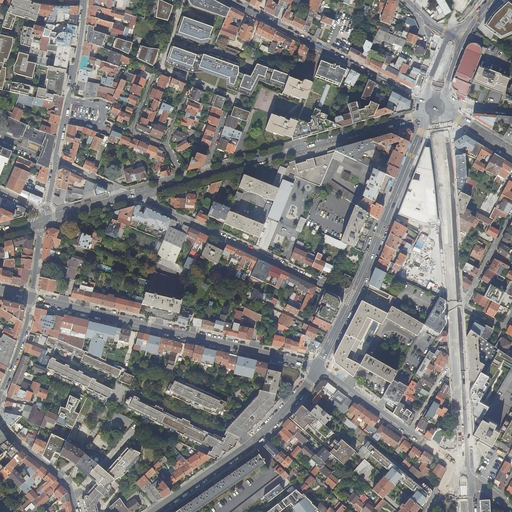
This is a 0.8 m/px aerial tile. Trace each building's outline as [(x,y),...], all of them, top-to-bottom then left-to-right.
[(38,5),(22,0),(12,0),(10,6),(9,9),(4,23),(3,28),(11,30),(16,16),(36,22),(39,14),(41,5),(38,5)] [(106,3),(106,9),(111,11),(112,3),(112,1),(111,0),(89,0),(89,5),(97,7),(97,3),(106,3)] [(111,0),(112,1),(112,3),(117,3),(117,8),(123,9),(124,0),(111,0)] [(173,6),(160,0),(158,0),(156,17),(167,20),(173,6)] [(193,6),(227,18),(232,8),(216,0),(187,0),(188,0),(193,6)] [(271,4),(272,0),(267,0),(264,11),(273,16),(277,5),(279,0),(277,0),(275,0),(274,5),(271,4)] [(290,5),(279,0),(277,5),(282,7),(287,10),(290,5)] [(279,0),(290,5),(293,6),(298,7),(299,8),(308,11),(310,12),(315,13),(316,14),(317,14),(322,0),(279,0)] [(501,38),(511,32),(511,30),(511,0),(510,0),(495,14),(487,26),(501,38)] [(387,2),(384,8),(395,12),(397,6),(387,2)] [(43,26),(45,27),(46,24),(54,6),(51,6),(41,5),(39,14),(47,16),(47,17),(45,18),(43,22),(45,22),(43,26)] [(127,20),(131,21),(133,16),(131,15),(129,15),(125,14),(111,11),(106,9),(97,7),(89,5),(88,16),(107,21),(108,19),(106,19),(107,17),(100,15),(100,12),(96,11),(97,10),(99,10),(102,10),(101,13),(113,17),(123,19),(125,19),(127,19),(128,19),(127,20)] [(282,7),(277,5),(273,16),(277,17),(282,7)] [(291,10),(293,6),(290,5),(287,10),(281,20),(291,25),(295,17),(294,17),(292,16),(293,13),(289,11),(290,10),(291,10)] [(65,17),(68,18),(69,18),(69,20),(68,20),(67,23),(68,23),(68,25),(76,26),(78,7),(54,6),(46,24),(54,26),(56,18),(57,18),(58,16),(56,16),(57,12),(64,12),(63,14),(65,14),(65,17)] [(228,28),(230,25),(232,22),(230,21),(232,17),(234,18),(235,16),(241,20),(244,14),(232,8),(227,18),(222,26),(218,34),(222,35),(233,39),(236,32),(226,28),(227,27),(228,28)] [(295,17),(305,22),(307,18),(305,17),(306,14),(308,15),(309,13),(308,13),(308,11),(299,8),(296,14),(294,17),(295,17)] [(384,8),(382,15),(392,19),(395,12),(384,8)] [(306,33),(315,13),(310,12),(309,13),(308,15),(307,18),(305,22),(302,31),(306,33)] [(390,26),(392,19),(382,15),(380,22),(390,26)] [(112,28),(111,32),(118,34),(122,35),(125,27),(107,21),(88,16),(87,16),(86,25),(97,28),(96,31),(99,32),(100,28),(95,27),(97,24),(112,28)] [(135,24),(137,17),(135,16),(133,16),(131,21),(128,27),(132,28),(133,24),(135,24)] [(320,22),(333,27),(335,21),(323,16),(322,18),(320,22)] [(211,36),(213,28),(182,17),(177,32),(183,34),(189,36),(202,40),(209,39),(211,40),(212,36),(211,36)] [(305,22),(295,17),(291,25),(302,31),(305,22)] [(412,27),(419,29),(415,20),(408,17),(405,24),(412,27)] [(255,33),(271,42),(273,37),(276,31),(260,22),(257,28),(255,33)] [(247,45),(253,29),(246,26),(247,25),(246,24),(244,23),(243,24),(243,25),(242,24),(237,37),(240,38),(239,42),(247,45)] [(56,39),(56,34),(59,35),(59,31),(60,25),(57,24),(55,26),(54,26),(46,24),(45,27),(45,28),(42,37),(48,38),(56,39)] [(62,32),(59,31),(59,35),(56,34),(56,39),(63,41),(63,32),(72,34),(75,35),(76,26),(68,25),(68,29),(64,28),(63,31),(62,30),(62,32)] [(107,35),(99,32),(96,31),(97,28),(86,25),(85,37),(84,42),(98,47),(103,48),(107,35)] [(45,28),(35,26),(34,29),(32,35),(34,35),(42,37),(45,28)] [(34,29),(24,27),(17,61),(14,67),(14,73),(18,75),(32,78),(36,63),(28,62),(29,55),(32,45),(32,42),(34,35),(32,35),(34,29)] [(412,27),(409,34),(417,37),(419,30),(419,29),(412,27)] [(375,37),(382,40),(403,48),(406,41),(379,30),(375,37)] [(284,43),(287,37),(276,31),(273,37),(271,42),(269,46),(269,48),(267,52),(270,53),(273,54),(274,52),(279,40),(284,43)] [(409,34),(403,31),(401,36),(407,39),(407,41),(415,45),(417,45),(417,43),(415,42),(417,37),(409,34)] [(71,47),(72,34),(63,32),(63,41),(56,39),(48,38),(47,44),(71,47)] [(5,59),(8,60),(12,45),(14,38),(0,35),(0,89),(2,90),(5,77),(6,68),(3,67),(5,59)] [(39,44),(32,42),(32,45),(29,55),(28,62),(36,63),(48,66),(55,67),(67,70),(68,64),(68,63),(54,61),(54,59),(50,58),(50,57),(46,56),(46,49),(47,44),(48,38),(42,37),(41,45),(39,45),(39,44)] [(285,49),(288,50),(292,40),(287,37),(284,43),(282,49),(284,49),(285,49)] [(382,40),(375,37),(374,40),(373,44),(378,46),(380,47),(382,40)] [(134,44),(117,38),(114,48),(119,49),(129,54),(134,44)] [(294,55),(296,56),(299,49),(297,48),(297,47),(294,46),(295,41),(292,40),(288,50),(290,51),(288,55),(293,57),(294,55)] [(355,49),(351,47),(348,55),(364,63),(370,50),(372,44),(370,43),(366,41),(364,46),(363,51),(362,54),(359,53),(355,50),(355,49)] [(466,47),(452,83),(452,85),(452,86),(453,88),(454,89),(455,90),(456,91),(456,93),(466,97),(470,87),(469,87),(471,83),(472,81),(473,79),(471,78),(472,74),(473,75),(474,73),(473,73),(480,56),(483,57),(486,49),(468,41),(466,47)] [(98,47),(84,42),(83,51),(82,55),(94,58),(97,51),(98,47)] [(55,59),(54,59),(54,61),(68,63),(71,47),(47,44),(46,49),(56,51),(55,59)] [(296,56),(304,60),(309,48),(300,44),(299,49),(296,56)] [(370,50),(375,52),(378,46),(373,44),(372,44),(370,50)] [(424,50),(425,49),(417,45),(415,45),(414,49),(416,50),(415,53),(423,56),(424,55),(425,52),(424,52),(425,50),(424,50)] [(191,70),(190,73),(205,72),(228,76),(227,87),(250,96),(258,81),(281,88),(282,86),(285,87),(288,77),(289,75),(257,64),(251,77),(239,73),(238,65),(210,54),(196,55),(172,46),(165,64),(184,71),(185,68),(191,70)] [(148,48),(143,47),(138,59),(153,66),(159,50),(148,48)] [(382,64),(383,64),(386,57),(375,52),(370,50),(364,63),(380,71),(382,65),(379,63),(379,64),(371,60),(371,59),(372,56),(374,57),(374,58),(383,61),(382,64)] [(112,51),(107,63),(117,66),(119,60),(121,54),(120,54),(112,51)] [(119,60),(130,65),(132,59),(121,54),(119,60)] [(100,70),(108,72),(109,73),(108,77),(107,79),(104,79),(102,78),(101,84),(111,86),(116,89),(119,84),(113,81),(114,78),(116,79),(117,76),(115,75),(116,73),(117,70),(119,70),(120,67),(117,66),(107,63),(96,59),(94,58),(82,55),(77,80),(87,82),(88,76),(89,77),(90,72),(91,73),(92,69),(87,68),(88,63),(96,65),(96,66),(99,67),(99,66),(100,66),(100,70)] [(298,122),(292,137),(299,137),(299,139),(305,137),(316,134),(313,125),(313,126),(312,120),(319,102),(318,101),(321,94),(323,88),(324,88),(326,84),(325,84),(327,80),(328,78),(328,77),(321,74),(325,63),(324,61),(326,57),(323,56),(312,84),(310,90),(306,99),(298,122)] [(330,59),(326,57),(324,61),(325,63),(321,74),(328,77),(328,78),(327,80),(325,84),(326,84),(324,88),(323,88),(321,94),(318,101),(319,102),(312,120),(313,126),(313,125),(316,134),(331,130),(341,127),(340,127),(330,130),(325,132),(324,129),(322,130),(320,124),(319,124),(318,121),(318,120),(324,104),(325,104),(331,91),(329,90),(331,86),(333,82),(332,82),(333,79),(337,80),(341,70),(344,68),(344,67),(340,64),(339,66),(336,67),(334,73),(330,72),(329,72),(328,72),(331,64),(332,63),(329,62),(330,59)] [(392,65),(394,60),(386,57),(383,64),(382,65),(380,71),(396,80),(403,63),(398,61),(396,66),(392,65)] [(410,63),(404,60),(403,63),(396,80),(412,88),(420,70),(413,68),(409,75),(408,76),(406,75),(410,63)] [(330,72),(334,73),(336,67),(336,66),(337,66),(336,65),(335,64),(334,64),(333,65),(331,64),(328,72),(329,72),(330,72)] [(45,101),(49,102),(52,102),(54,95),(61,97),(64,98),(66,86),(67,74),(66,74),(67,70),(55,67),(48,66),(44,89),(20,83),(11,82),(9,92),(20,94),(27,96),(30,97),(43,100),(45,101)] [(342,80),(347,68),(344,67),(344,68),(341,70),(337,80),(333,79),(332,82),(333,82),(331,86),(329,90),(331,91),(325,104),(324,104),(318,120),(318,121),(319,124),(320,124),(322,130),(324,129),(325,132),(330,130),(340,127),(334,124),(325,120),(342,80)] [(503,93),(508,79),(499,76),(500,75),(488,70),(488,71),(478,67),(473,79),(472,81),(503,93)] [(359,74),(347,68),(342,80),(353,86),(359,74)] [(142,87),(143,88),(145,83),(143,83),(145,79),(125,71),(121,76),(122,76),(120,79),(126,81),(134,84),(142,87)] [(162,75),(157,85),(164,88),(169,78),(162,75)] [(300,96),(306,99),(310,90),(312,84),(303,80),(302,81),(301,82),(288,77),(285,87),(283,92),(299,99),(300,96)] [(184,85),(185,84),(172,78),(169,85),(182,90),(184,85)] [(122,90),(126,81),(120,79),(119,84),(116,89),(122,91),(124,92),(124,91),(122,90)] [(75,89),(85,91),(90,92),(93,93),(97,94),(99,88),(90,86),(91,83),(87,82),(77,80),(77,83),(75,89)] [(361,98),(369,101),(376,83),(368,80),(361,98)] [(503,93),(472,81),(471,83),(502,95),(503,93)] [(96,97),(96,98),(100,98),(105,100),(108,95),(113,97),(116,89),(111,86),(101,84),(91,83),(90,86),(99,88),(97,94),(96,97)] [(386,109),(390,96),(388,95),(387,97),(377,92),(379,85),(376,83),(369,101),(370,101),(379,105),(386,109)] [(139,95),(142,87),(134,84),(130,92),(139,95)] [(202,92),(194,88),(190,99),(196,102),(197,102),(198,103),(202,92)] [(118,99),(119,98),(120,95),(122,91),(116,89),(113,97),(117,99),(118,99)] [(163,92),(154,89),(150,98),(154,100),(159,101),(162,103),(163,100),(160,99),(163,92)] [(379,105),(373,118),(409,108),(410,101),(392,92),(390,96),(386,109),(379,105)] [(135,106),(138,97),(130,94),(129,96),(128,95),(127,100),(129,100),(128,103),(135,106)] [(50,111),(50,114),(51,114),(52,115),(60,116),(63,99),(64,98),(61,97),(54,95),(52,102),(52,103),(54,103),(53,106),(56,106),(54,111),(50,111)] [(108,95),(105,100),(114,104),(115,103),(117,99),(113,97),(108,95)] [(212,107),(221,110),(225,98),(216,95),(212,107)] [(30,97),(29,102),(29,103),(42,106),(42,105),(43,100),(30,97)] [(155,111),(156,108),(159,101),(154,100),(150,109),(155,111)] [(166,102),(163,100),(162,103),(160,109),(169,112),(172,113),(174,108),(165,104),(166,102)] [(355,103),(348,105),(350,113),(353,123),(373,118),(379,105),(370,101),(368,106),(364,107),(365,109),(358,111),(355,103)] [(197,102),(197,104),(196,105),(190,103),(188,108),(198,112),(201,104),(198,103),(197,102)] [(122,106),(116,103),(115,103),(114,104),(110,113),(113,114),(116,115),(119,116),(121,111),(122,106)] [(238,119),(246,121),(250,113),(234,106),(230,116),(238,119)] [(19,121),(23,110),(15,107),(13,113),(11,117),(19,121)] [(127,107),(125,113),(131,115),(133,110),(127,107)] [(212,107),(209,116),(219,119),(220,116),(222,111),(221,110),(212,107)] [(150,109),(149,108),(147,113),(149,113),(148,115),(149,115),(148,120),(149,120),(154,123),(155,121),(158,113),(159,112),(155,111),(150,109)] [(198,112),(188,108),(186,112),(189,113),(191,114),(189,118),(195,120),(196,116),(198,112)] [(157,121),(155,121),(154,123),(158,124),(164,126),(169,112),(160,109),(159,112),(158,113),(162,114),(159,121),(158,120),(157,121)] [(52,146),(56,136),(40,130),(39,130),(19,121),(11,117),(13,113),(7,111),(5,115),(3,114),(3,117),(3,118),(4,119),(6,123),(6,124),(7,127),(7,129),(8,130),(9,131),(14,133),(12,135),(20,139),(21,135),(29,139),(28,140),(43,146),(41,151),(52,156),(53,147),(52,146)] [(128,121),(131,115),(125,113),(121,111),(119,116),(117,121),(122,123),(123,119),(128,121)] [(289,121),(274,115),(268,113),(266,119),(269,120),(265,130),(283,136),(284,134),(292,137),(298,122),(290,119),(289,121)] [(332,117),(334,124),(340,127),(341,127),(353,123),(350,113),(349,113),(349,114),(338,117),(338,115),(332,117)] [(50,119),(49,121),(49,122),(58,125),(60,116),(52,115),(51,114),(50,118),(48,118),(48,119),(50,119)] [(494,121),(495,116),(473,114),(472,117),(491,129),(494,121)] [(234,129),(238,119),(230,116),(229,115),(225,126),(234,129)] [(208,123),(211,124),(212,125),(217,126),(219,119),(209,116),(207,120),(209,121),(208,123)] [(502,131),(499,134),(511,142),(511,117),(495,116),(494,121),(510,123),(509,127),(505,133),(502,131)] [(186,126),(186,125),(187,123),(189,124),(188,126),(187,131),(184,129),(182,133),(189,135),(191,129),(193,125),(195,120),(189,118),(187,118),(186,117),(184,117),(183,120),(182,120),(181,122),(182,123),(181,124),(186,126)] [(41,125),(40,130),(56,136),(58,126),(58,125),(49,122),(49,121),(48,121),(47,123),(50,123),(49,127),(41,125)] [(138,128),(143,130),(147,131),(146,132),(150,134),(152,128),(151,127),(147,125),(140,123),(138,128)] [(152,125),(151,127),(152,128),(150,134),(150,135),(160,139),(164,130),(166,130),(167,128),(164,126),(158,124),(157,127),(152,125)] [(77,130),(82,131),(83,128),(69,125),(67,133),(76,136),(77,130)] [(207,128),(208,126),(207,126),(206,128),(207,128),(205,134),(206,135),(213,137),(216,128),(211,126),(210,129),(207,128)] [(238,141),(242,132),(234,129),(225,126),(222,135),(229,138),(231,139),(233,139),(238,141)] [(90,134),(87,142),(92,144),(95,137),(96,137),(97,133),(87,128),(84,128),(83,131),(83,132),(90,134)] [(400,138),(409,142),(411,139),(413,133),(409,129),(391,134),(400,138)] [(116,137),(120,139),(121,135),(122,134),(112,130),(110,137),(108,142),(109,142),(113,144),(116,137)] [(182,133),(177,131),(174,140),(181,142),(182,142),(182,143),(186,141),(187,139),(188,138),(189,135),(182,133)] [(75,138),(75,137),(76,136),(67,133),(64,144),(64,146),(68,148),(70,142),(74,143),(75,138)] [(391,134),(372,139),(371,140),(371,141),(376,143),(381,145),(404,156),(409,142),(400,138),(391,134)] [(130,139),(121,135),(120,139),(118,143),(121,144),(122,142),(128,145),(128,144),(130,140),(130,139)] [(210,146),(213,137),(206,135),(205,139),(204,140),(203,142),(204,142),(204,144),(210,146)] [(224,150),(225,151),(229,138),(222,135),(217,148),(218,148),(224,150)] [(465,135),(454,142),(455,148),(458,150),(470,156),(476,142),(465,135)] [(98,151),(103,140),(96,137),(95,137),(92,144),(90,150),(90,152),(94,154),(96,150),(98,151)] [(225,151),(233,153),(238,141),(233,139),(231,144),(230,143),(231,139),(229,138),(225,151)] [(137,148),(140,141),(135,139),(134,142),(133,141),(130,140),(128,144),(136,148),(135,151),(136,151),(137,151),(137,149),(137,148)] [(374,149),(379,151),(381,145),(376,143),(371,141),(371,140),(335,149),(335,151),(356,161),(360,163),(362,164),(371,168),(374,161),(365,157),(364,159),(362,158),(365,152),(374,149)] [(149,146),(146,145),(145,144),(145,143),(140,141),(137,148),(137,149),(140,150),(139,152),(142,153),(143,151),(147,153),(147,152),(149,146)] [(191,146),(190,144),(188,144),(186,141),(182,143),(178,146),(180,150),(181,149),(182,151),(191,146)] [(472,154),(477,157),(483,146),(476,142),(470,156),(471,156),(472,154)] [(70,155),(62,152),(62,155),(63,159),(73,163),(78,144),(74,143),(72,150),(71,150),(70,155)] [(159,149),(150,145),(149,146),(147,152),(151,154),(149,159),(152,159),(153,157),(155,158),(158,150),(159,149)] [(379,166),(380,165),(380,164),(374,161),(371,168),(391,177),(395,179),(400,164),(404,156),(381,145),(379,151),(383,153),(383,152),(390,155),(386,166),(387,167),(386,170),(379,166)] [(6,166),(12,153),(11,153),(12,151),(0,146),(0,176),(5,165),(6,166)] [(476,160),(480,162),(480,160),(481,159),(484,154),(487,156),(485,159),(486,161),(487,161),(485,163),(488,164),(494,154),(494,153),(483,146),(477,157),(476,159),(476,160)] [(422,224),(424,225),(437,223),(436,209),(435,191),(431,160),(429,147),(424,147),(420,159),(398,214),(422,224)] [(266,251),(268,248),(296,177),(320,186),(335,151),(335,149),(327,152),(328,154),(295,164),(294,161),(289,162),(287,168),(274,201),(272,206),(267,218),(264,224),(259,237),(256,246),(266,251)] [(162,152),(158,150),(155,158),(154,161),(156,161),(157,159),(163,161),(165,155),(162,154),(162,152)] [(39,157),(36,164),(49,169),(52,156),(41,151),(39,157)] [(360,163),(356,161),(335,151),(320,186),(327,186),(356,205),(358,207),(361,202),(365,197),(374,202),(375,203),(379,205),(386,189),(391,177),(371,168),(362,164),(360,163)] [(206,156),(202,155),(197,153),(196,152),(195,154),(196,154),(195,159),(192,158),(188,170),(201,167),(203,164),(206,156)] [(484,170),(497,177),(502,168),(501,167),(505,160),(499,157),(494,154),(488,164),(487,166),(484,170)] [(27,183),(26,183),(25,183),(27,178),(29,173),(28,172),(31,166),(40,170),(39,173),(37,173),(36,175),(38,176),(37,180),(46,183),(49,169),(36,164),(19,157),(14,167),(15,167),(6,188),(38,204),(42,203),(43,198),(24,191),(27,185),(27,183)] [(480,162),(476,160),(474,163),(472,167),(479,171),(483,164),(480,162)] [(510,172),(511,172),(511,164),(505,160),(501,167),(502,168),(497,177),(495,182),(498,184),(500,180),(501,178),(504,179),(510,172)] [(95,165),(86,161),(83,168),(97,174),(99,169),(94,167),(95,165)] [(168,166),(164,165),(163,164),(157,162),(155,169),(161,171),(162,176),(164,175),(165,177),(171,175),(168,166)] [(273,186),(244,175),(239,187),(250,192),(274,201),(287,168),(281,166),(273,186)] [(127,183),(137,180),(134,171),(133,167),(124,170),(127,183)] [(144,167),(134,171),(137,180),(147,177),(144,167)] [(82,178),(62,169),(59,171),(54,195),(55,195),(53,204),(56,207),(82,200),(81,199),(83,195),(75,194),(75,196),(72,195),(73,188),(74,183),(79,186),(82,178)] [(83,195),(87,180),(82,178),(79,186),(74,183),(73,188),(72,195),(75,196),(75,194),(83,195)] [(94,190),(96,185),(87,180),(83,195),(81,199),(82,200),(96,196),(94,190)] [(209,191),(214,193),(217,194),(222,181),(212,184),(209,191)] [(511,186),(511,182),(509,181),(502,195),(509,198),(511,200),(511,193),(509,191),(511,187),(511,186)] [(34,190),(44,194),(45,188),(36,185),(34,190)] [(94,190),(96,196),(106,193),(106,190),(96,185),(94,190)] [(243,194),(237,192),(232,204),(238,206),(243,194)] [(471,197),(460,192),(458,197),(459,215),(462,215),(465,209),(471,197)] [(171,203),(175,203),(175,205),(175,208),(185,208),(185,199),(175,198),(175,194),(171,196),(171,203)] [(196,202),(196,201),(195,201),(195,198),(196,194),(187,194),(186,208),(194,208),(195,202),(196,202)] [(497,205),(496,208),(507,214),(511,205),(511,204),(507,202),(509,198),(502,195),(500,198),(504,200),(501,207),(497,205)] [(0,209),(1,210),(1,209),(14,215),(16,207),(17,205),(5,199),(5,200),(0,197),(0,209)] [(369,207),(366,212),(375,218),(378,220),(381,213),(383,207),(379,205),(375,203),(374,205),(373,204),(374,204),(373,203),(374,202),(365,197),(361,202),(369,207)] [(208,215),(209,215),(224,222),(225,222),(229,211),(230,208),(214,201),(208,215)] [(369,207),(361,202),(358,207),(366,212),(369,207)] [(261,216),(267,218),(272,206),(266,204),(261,216)] [(356,205),(356,206),(352,216),(353,217),(342,242),(347,244),(348,245),(361,251),(375,218),(366,212),(358,207),(356,205)] [(120,223),(124,224),(129,226),(135,206),(126,208),(120,210),(118,216),(117,221),(120,223)] [(26,210),(23,209),(20,208),(16,207),(14,215),(14,216),(19,218),(26,215),(26,210)] [(497,215),(505,219),(507,214),(496,208),(495,208),(489,219),(478,213),(475,218),(477,219),(490,226),(494,219),(494,220),(497,215)] [(0,209),(1,210),(0,211),(0,222),(0,223),(13,219),(14,216),(14,215),(1,209),(1,210),(0,209)] [(471,212),(465,209),(462,215),(459,215),(459,222),(461,246),(467,235),(470,228),(471,226),(475,218),(470,215),(471,212)] [(208,215),(207,215),(206,216),(204,215),(205,214),(203,213),(204,212),(200,211),(196,220),(204,224),(208,215)] [(235,214),(229,211),(225,222),(224,224),(259,237),(264,224),(263,225),(258,223),(259,221),(256,220),(255,222),(238,215),(239,213),(235,212),(235,214)] [(350,216),(340,241),(342,242),(353,217),(352,216),(350,216)] [(296,230),(301,232),(304,225),(306,220),(301,217),(296,230)] [(116,238),(120,228),(118,227),(120,223),(117,221),(112,219),(110,224),(106,234),(116,238)] [(174,229),(176,221),(171,219),(167,231),(163,240),(157,255),(158,255),(175,263),(186,238),(187,235),(190,228),(183,225),(180,232),(174,229)] [(405,232),(407,229),(405,228),(394,222),(389,234),(411,246),(414,241),(406,237),(408,234),(405,232)] [(490,226),(486,234),(495,238),(499,231),(490,226)] [(122,229),(120,228),(116,238),(120,240),(124,230),(122,229)] [(193,238),(196,240),(200,232),(190,228),(187,235),(193,238)] [(58,231),(53,229),(48,230),(46,232),(45,235),(56,238),(58,231)] [(203,241),(207,243),(210,237),(200,232),(196,240),(195,242),(194,245),(192,250),(193,250),(194,249),(197,250),(199,244),(201,245),(203,241)] [(75,240),(74,244),(77,245),(82,247),(88,249),(92,237),(81,233),(78,241),(75,240)] [(511,242),(511,241),(511,236),(506,233),(502,240),(507,243),(509,240),(511,242)] [(323,241),(344,250),(347,245),(347,244),(342,242),(340,241),(325,234),(323,241)] [(411,246),(389,234),(385,245),(394,250),(400,253),(406,257),(411,246)] [(492,244),(495,238),(486,234),(483,239),(492,244)] [(51,245),(53,246),(54,243),(59,245),(61,240),(56,238),(45,235),(43,249),(50,250),(51,245)] [(193,238),(187,235),(186,238),(175,263),(184,267),(188,257),(192,250),(194,245),(190,243),(192,241),(195,242),(196,240),(193,238)] [(25,242),(24,249),(32,250),(33,240),(28,236),(12,240),(14,245),(25,242)] [(8,252),(14,250),(14,247),(14,245),(12,240),(10,241),(5,242),(5,243),(5,249),(5,252),(4,259),(4,260),(10,260),(8,252)] [(224,251),(207,243),(203,251),(200,257),(201,258),(202,256),(219,265),(218,268),(247,281),(249,277),(250,275),(247,274),(239,270),(236,269),(231,266),(228,265),(219,261),(222,254),(224,251)] [(301,251),(303,245),(297,243),(291,257),(303,263),(305,259),(306,257),(307,255),(308,252),(307,251),(306,253),(301,251)] [(229,253),(233,255),(236,249),(227,245),(224,251),(222,254),(227,257),(229,253)] [(392,254),(394,250),(385,245),(380,257),(390,261),(392,255),(393,255),(394,254),(392,254)] [(481,248),(476,245),(470,255),(480,260),(485,250),(481,248)] [(510,250),(502,245),(500,248),(499,247),(497,251),(497,252),(508,259),(510,257),(509,256),(509,255),(507,254),(510,250)] [(323,270),(328,273),(332,275),(334,271),(338,262),(335,260),(332,266),(328,264),(326,263),(320,260),(322,255),(324,256),(326,250),(320,247),(316,257),(312,267),(322,272),(323,270)] [(22,257),(32,259),(33,250),(32,250),(24,249),(24,253),(23,253),(22,257)] [(49,256),(51,256),(52,250),(51,250),(50,250),(43,249),(42,259),(43,260),(48,261),(49,256)] [(245,260),(248,261),(250,262),(249,264),(251,265),(248,270),(249,271),(247,274),(250,275),(258,259),(243,252),(236,249),(233,255),(230,261),(233,263),(234,259),(238,261),(238,263),(239,263),(236,269),(239,270),(241,267),(241,268),(242,265),(243,265),(245,260)] [(227,257),(222,254),(219,261),(228,265),(230,261),(233,255),(229,253),(227,257)] [(400,253),(395,264),(401,267),(406,257),(400,253)] [(66,265),(66,267),(68,268),(64,277),(70,279),(73,280),(79,262),(83,264),(85,259),(73,255),(69,266),(66,265)] [(185,275),(188,269),(184,267),(175,263),(158,255),(156,262),(185,275)] [(310,259),(307,258),(306,257),(305,259),(303,263),(312,267),(316,257),(314,256),(312,260),(310,259)] [(191,259),(188,257),(184,267),(188,269),(193,271),(198,260),(197,260),(196,260),(196,261),(191,259)] [(385,271),(390,261),(380,257),(376,267),(385,271)] [(30,269),(32,260),(22,258),(21,263),(25,264),(25,269),(30,269)] [(233,263),(231,266),(236,269),(239,263),(238,263),(238,261),(234,259),(233,263)] [(258,259),(250,275),(249,277),(263,284),(264,282),(266,277),(267,274),(268,274),(272,266),(258,259)] [(508,267),(500,263),(499,262),(494,259),(489,270),(495,274),(499,275),(503,267),(506,269),(508,267)] [(241,267),(239,270),(247,274),(249,271),(248,270),(251,265),(249,264),(247,263),(248,261),(245,260),(243,265),(242,265),(241,268),(241,267)] [(390,268),(399,272),(401,267),(395,264),(392,262),(390,266),(391,266),(390,268)] [(463,270),(475,276),(479,269),(466,263),(463,270)] [(268,274),(278,279),(282,270),(272,266),(268,274)] [(375,268),(369,284),(384,292),(385,290),(380,287),(386,273),(375,268)] [(29,270),(22,269),(21,274),(19,274),(18,278),(13,277),(11,283),(22,286),(27,282),(29,270)] [(489,285),(495,274),(489,270),(487,269),(481,280),(489,285)] [(278,288),(280,285),(283,278),(287,280),(290,274),(282,270),(278,279),(275,287),(278,288)] [(13,273),(2,271),(1,281),(11,283),(13,277),(13,273)] [(177,279),(153,271),(149,281),(147,286),(144,298),(141,304),(179,313),(180,310),(180,307),(181,302),(182,300),(182,299),(181,299),(180,301),(174,299),(175,298),(173,297),(177,279)] [(52,276),(41,273),(41,277),(40,277),(38,289),(44,290),(44,291),(53,293),(56,281),(55,281),(56,277),(52,276)] [(267,274),(266,277),(264,282),(275,287),(278,279),(268,274),(267,274)] [(307,292),(310,284),(298,278),(290,274),(287,280),(290,281),(288,284),(293,286),(294,283),(296,284),(296,285),(296,286),(298,287),(297,288),(304,291),(302,294),(306,295),(307,292)] [(467,280),(468,279),(462,276),(463,292),(466,293),(472,282),(467,280)] [(67,291),(70,279),(64,277),(59,294),(63,295),(65,289),(67,291)] [(137,283),(147,286),(149,281),(138,278),(137,283)] [(76,281),(71,297),(77,298),(79,289),(81,285),(81,283),(76,281)] [(312,296),(316,286),(310,284),(307,292),(306,295),(302,304),(300,310),(306,313),(311,300),(312,296)] [(505,293),(490,285),(484,297),(488,299),(489,300),(492,301),(498,304),(500,305),(503,299),(502,299),(505,293)] [(89,292),(79,289),(77,298),(90,302),(92,293),(93,290),(94,288),(91,288),(89,292)] [(322,289),(311,315),(313,316),(317,318),(326,298),(335,302),(338,297),(322,289)] [(100,291),(93,290),(92,293),(90,302),(97,303),(99,293),(100,291)] [(102,293),(99,293),(97,303),(103,305),(105,295),(106,290),(103,290),(102,293)] [(254,290),(250,298),(259,302),(263,294),(254,290)] [(300,310),(302,304),(293,301),(296,294),(292,292),(289,300),(290,300),(292,301),(290,306),(299,310),(300,310)] [(484,307),(488,299),(484,297),(478,294),(474,302),(484,307)] [(109,296),(105,295),(103,305),(109,306),(111,295),(110,295),(109,296)] [(113,296),(111,295),(109,306),(115,308),(117,298),(112,297),(113,296)] [(144,298),(136,296),(135,301),(133,312),(138,313),(141,304),(144,298)] [(328,317),(334,320),(343,302),(341,298),(338,297),(335,302),(328,317)] [(121,299),(117,298),(115,308),(121,309),(123,298),(122,298),(121,299)] [(423,326),(438,335),(440,332),(445,323),(445,317),(441,314),(444,308),(444,301),(439,298),(424,324),(423,326)] [(0,299),(0,307),(3,309),(7,312),(8,310),(10,312),(14,313),(13,316),(23,323),(23,321),(25,309),(23,305),(0,299)] [(387,314),(362,301),(362,300),(347,330),(333,356),(334,363),(353,377),(359,365),(365,354),(385,318),(387,314)] [(489,300),(483,312),(486,314),(492,301),(489,300)] [(133,302),(129,301),(126,310),(133,312),(135,301),(133,301),(133,302)] [(502,312),(504,307),(500,305),(498,304),(492,301),(486,314),(493,318),(497,310),(502,312)] [(240,306),(240,305),(238,304),(236,312),(234,323),(236,324),(236,321),(238,311),(243,312),(244,307),(240,306)] [(297,315),(299,310),(290,306),(288,304),(287,304),(285,309),(297,315)] [(424,324),(392,306),(387,314),(385,318),(417,335),(423,326),(424,324)] [(243,314),(260,322),(261,315),(252,311),(244,307),(243,312),(243,314)] [(47,314),(47,311),(35,308),(34,316),(41,318),(42,315),(48,316),(48,314),(47,314)] [(10,320),(12,316),(10,314),(7,312),(3,309),(0,315),(10,320)] [(190,312),(189,312),(180,310),(179,313),(177,322),(186,324),(188,320),(188,319),(188,317),(189,317),(190,312)] [(236,324),(234,323),(232,329),(231,335),(237,336),(240,326),(240,324),(242,318),(243,314),(243,312),(238,311),(236,321),(236,324)] [(280,318),(278,323),(288,328),(293,318),(283,313),(280,318)] [(268,318),(278,323),(280,318),(270,314),(268,318)] [(52,330),(60,332),(61,327),(64,317),(57,315),(55,315),(55,316),(48,316),(42,315),(41,318),(34,316),(33,321),(40,323),(45,326),(52,330)] [(68,329),(71,317),(64,315),(64,317),(61,327),(68,329)] [(214,328),(223,330),(223,327),(226,317),(221,315),(219,321),(218,321),(219,316),(217,315),(215,320),(214,328)] [(12,316),(10,320),(16,324),(14,330),(12,329),(12,330),(7,329),(6,330),(4,329),(2,333),(7,335),(17,341),(23,323),(13,316),(12,316)] [(313,316),(310,321),(310,322),(329,330),(331,325),(317,318),(313,316)] [(89,321),(79,318),(74,317),(71,317),(68,329),(68,330),(71,331),(77,332),(86,334),(89,321)] [(194,318),(192,326),(201,328),(203,320),(194,318)] [(208,321),(203,320),(201,328),(213,331),(214,328),(215,320),(209,319),(209,320),(208,320),(208,321)] [(480,321),(476,319),(470,330),(480,337),(483,332),(481,330),(484,324),(484,322),(480,320),(480,321)] [(85,339),(67,335),(60,333),(60,332),(52,330),(45,326),(40,323),(33,321),(33,323),(30,332),(49,336),(58,339),(59,339),(59,340),(82,350),(85,340),(85,339)] [(121,328),(89,321),(86,334),(85,339),(85,340),(92,341),(90,353),(100,358),(103,359),(107,345),(114,346),(116,341),(118,341),(119,340),(121,328)] [(277,327),(288,332),(289,328),(288,328),(278,323),(277,327)] [(307,330),(305,336),(306,336),(311,338),(314,340),(318,330),(304,323),(302,327),(307,330)] [(247,328),(240,326),(237,336),(244,338),(251,340),(254,329),(248,328),(248,326),(247,326),(247,328)] [(307,330),(302,327),(299,333),(301,334),(305,336),(307,330)] [(128,342),(129,339),(129,337),(131,331),(121,328),(119,340),(128,342)] [(68,330),(67,335),(85,339),(86,334),(77,332),(71,331),(68,330)] [(469,380),(473,383),(478,375),(482,368),(483,366),(493,350),(494,347),(490,344),(485,341),(480,337),(470,330),(466,336),(469,380)] [(446,331),(440,332),(438,335),(436,339),(441,342),(446,341),(446,331)] [(489,334),(484,331),(483,332),(480,337),(485,341),(489,334)] [(136,344),(141,345),(144,334),(138,332),(136,344)] [(264,335),(257,333),(256,341),(262,342),(264,335)] [(0,363),(7,367),(12,354),(17,341),(3,334),(1,338),(0,337),(0,363)] [(141,345),(147,347),(149,336),(149,335),(144,334),(141,345)] [(307,346),(306,345),(305,347),(303,346),(304,345),(306,336),(305,336),(301,334),(300,342),(297,351),(305,353),(307,346)] [(281,347),(282,344),(283,342),(284,342),(285,337),(275,335),(272,345),(281,347)] [(125,373),(126,369),(118,366),(117,369),(105,364),(106,361),(103,359),(100,358),(99,361),(87,356),(88,353),(82,350),(59,340),(59,339),(58,339),(49,336),(46,343),(82,358),(82,360),(85,361),(85,362),(89,364),(91,365),(91,364),(94,365),(94,366),(98,368),(100,369),(100,368),(103,370),(107,372),(108,372),(109,373),(109,372),(113,374),(112,375),(117,376),(118,377),(119,375),(121,376),(119,380),(120,380),(128,383),(132,375),(125,373)] [(149,336),(147,347),(146,350),(146,351),(158,353),(161,339),(157,339),(157,338),(157,337),(149,336)] [(292,340),(289,339),(287,339),(287,338),(286,337),(284,347),(290,349),(292,341),(292,340)] [(501,337),(494,347),(496,348),(502,338),(501,337)] [(171,351),(173,341),(161,338),(161,339),(158,353),(155,362),(160,363),(163,350),(171,351)] [(511,344),(502,338),(496,348),(502,352),(509,357),(511,352),(508,350),(511,344)] [(181,348),(182,343),(173,341),(171,351),(170,356),(168,364),(166,368),(172,370),(175,358),(176,353),(179,353),(180,349),(182,350),(182,348),(181,348)] [(292,341),(290,349),(297,351),(300,342),(296,341),(296,342),(292,341)] [(39,357),(37,365),(47,369),(50,359),(51,358),(45,356),(46,352),(47,351),(27,343),(24,352),(39,357)] [(194,346),(186,344),(184,351),(183,356),(185,356),(185,355),(192,356),(194,347),(194,346)] [(199,359),(198,362),(200,362),(204,348),(195,346),(194,347),(192,356),(191,360),(193,361),(194,358),(195,357),(198,358),(199,359)] [(415,375),(420,378),(422,375),(430,361),(433,356),(437,349),(432,346),(415,375)] [(446,364),(447,361),(447,346),(439,347),(437,349),(433,356),(435,358),(446,364)] [(493,350),(500,355),(502,352),(496,348),(494,347),(493,350)] [(214,360),(216,351),(204,348),(200,362),(200,363),(207,364),(213,366),(214,360)] [(221,361),(220,365),(226,366),(229,354),(216,351),(214,360),(221,361)] [(504,394),(511,380),(511,351),(511,352),(509,357),(511,358),(511,366),(498,391),(504,394)] [(226,368),(227,368),(235,370),(238,356),(229,354),(226,366),(226,367),(226,368)] [(359,365),(390,383),(393,378),(397,371),(396,370),(395,371),(365,354),(359,365)] [(29,374),(30,371),(26,370),(27,367),(28,365),(27,365),(29,358),(23,356),(21,363),(12,383),(12,384),(21,387),(21,388),(33,393),(37,395),(39,388),(41,383),(40,382),(40,384),(34,381),(32,386),(21,381),(24,375),(29,377),(30,374),(29,374)] [(254,372),(257,360),(238,356),(235,370),(234,372),(241,374),(241,375),(246,376),(246,375),(253,376),(254,372)] [(437,360),(435,363),(442,367),(443,368),(446,364),(435,358),(435,359),(437,360)] [(57,363),(50,359),(47,369),(46,370),(87,390),(86,391),(107,400),(112,390),(99,384),(98,383),(92,380),(92,379),(86,376),(84,375),(73,370),(71,369),(59,364),(57,363)] [(254,372),(266,375),(267,370),(269,363),(257,360),(254,372)] [(34,365),(33,369),(36,371),(45,374),(46,370),(47,369),(37,365),(35,364),(35,363),(32,361),(31,364),(34,365)] [(439,373),(442,367),(435,363),(430,361),(422,375),(428,379),(430,375),(429,375),(433,367),(434,368),(433,369),(439,373)] [(271,384),(269,392),(275,394),(280,372),(267,370),(266,375),(264,383),(265,383),(265,384),(266,384),(266,383),(271,384)] [(428,379),(422,375),(420,378),(418,381),(417,383),(415,387),(414,389),(415,390),(420,393),(422,389),(423,388),(420,386),(423,382),(431,387),(433,382),(428,379)] [(472,386),(480,391),(486,380),(478,375),(473,383),(472,386)] [(383,396),(398,404),(399,402),(408,387),(393,378),(390,383),(383,396)] [(327,401),(336,389),(325,380),(321,381),(314,390),(318,393),(325,399),(327,401)] [(415,387),(417,383),(416,383),(412,380),(408,387),(399,402),(404,406),(406,403),(409,405),(414,397),(412,395),(415,390),(414,389),(415,387)] [(223,411),(227,402),(220,399),(220,398),(217,397),(216,398),(210,395),(210,394),(204,391),(203,392),(199,391),(199,389),(186,383),(185,384),(179,381),(178,383),(175,381),(173,385),(170,384),(167,390),(170,392),(170,394),(173,395),(172,396),(185,402),(185,400),(190,403),(194,404),(193,405),(212,414),(213,412),(217,414),(218,415),(219,412),(221,409),(223,411)] [(14,395),(19,397),(22,398),(29,401),(30,401),(33,393),(21,388),(21,387),(12,384),(9,393),(14,395)] [(37,395),(41,396),(43,397),(46,398),(48,392),(39,388),(37,395)] [(272,404),(275,394),(269,392),(263,391),(260,390),(257,397),(245,410),(243,409),(224,430),(238,436),(240,437),(243,431),(246,433),(256,421),(259,419),(272,404)] [(354,403),(338,390),(329,402),(344,415),(349,409),(354,403)] [(439,392),(434,401),(441,405),(446,396),(439,392)] [(318,393),(312,401),(314,403),(317,405),(318,406),(325,399),(318,393)] [(482,396),(478,394),(470,407),(474,409),(474,410),(484,416),(489,406),(479,400),(482,396)] [(68,425),(73,427),(78,417),(79,414),(74,412),(80,400),(72,396),(71,399),(70,401),(69,401),(66,409),(61,407),(58,415),(56,421),(59,422),(59,423),(65,425),(66,424),(68,425)] [(229,441),(229,440),(225,438),(223,437),(223,438),(222,438),(214,434),(213,435),(203,430),(203,432),(192,427),(193,425),(189,424),(190,422),(182,418),(181,420),(177,418),(176,420),(165,415),(166,413),(162,411),(163,409),(155,406),(154,407),(152,406),(151,408),(137,401),(138,398),(134,396),(133,398),(130,396),(128,400),(126,399),(124,404),(150,417),(149,419),(157,422),(157,421),(176,430),(176,431),(183,435),(184,433),(213,447),(218,450),(221,451),(222,451),(223,451),(229,446),(230,445),(231,444),(231,443),(231,442),(230,441),(229,441)] [(398,404),(383,396),(382,397),(397,405),(398,404)] [(440,405),(432,400),(428,407),(417,426),(424,430),(428,423),(429,424),(440,405)] [(12,408),(11,410),(12,411),(13,407),(14,403),(7,401),(5,406),(12,408)] [(354,419),(357,421),(365,409),(355,402),(354,403),(349,409),(356,415),(354,418),(354,419)] [(314,403),(308,410),(310,412),(311,412),(325,425),(332,417),(318,406),(317,405),(314,403)] [(411,413),(414,408),(409,405),(406,403),(404,406),(403,408),(411,413)] [(26,405),(22,417),(28,419),(33,407),(29,406),(26,405)] [(36,425),(42,409),(34,405),(33,407),(28,419),(28,421),(36,425)] [(325,438),(332,431),(310,412),(308,410),(302,405),(291,419),(305,431),(310,425),(313,427),(325,438)] [(429,424),(427,426),(430,427),(431,425),(430,424),(431,422),(433,423),(435,424),(440,415),(443,417),(448,410),(443,407),(440,405),(429,424)] [(42,409),(36,425),(41,427),(47,411),(42,409)] [(366,424),(367,425),(368,424),(374,415),(365,409),(357,421),(354,424),(362,430),(363,431),(366,428),(360,423),(359,421),(360,420),(361,421),(362,419),(367,423),(366,424)] [(45,428),(45,426),(47,421),(55,424),(56,421),(58,415),(49,412),(47,411),(41,427),(45,428)] [(114,411),(111,418),(128,427),(132,420),(114,411)] [(11,428),(22,417),(17,416),(4,413),(4,415),(6,421),(11,428)] [(411,424),(414,420),(411,418),(412,417),(406,413),(406,414),(404,413),(401,417),(411,424)] [(373,427),(379,419),(374,415),(368,424),(367,425),(366,428),(363,431),(371,438),(373,436),(376,433),(370,428),(372,426),(373,427)] [(343,421),(358,434),(362,430),(354,424),(352,422),(346,417),(343,421)] [(511,418),(510,423),(505,420),(500,430),(500,431),(504,433),(501,438),(509,442),(511,437),(510,436),(511,434),(511,431),(511,418)] [(293,425),(294,424),(289,419),(282,426),(284,427),(298,439),(304,445),(307,442),(299,434),(302,431),(300,429),(299,430),(297,433),(295,432),(293,433),(289,430),(288,429),(291,427),(293,425)] [(487,424),(481,421),(479,425),(473,435),(479,439),(477,443),(484,458),(494,440),(500,431),(500,430),(488,423),(487,424)] [(299,430),(293,425),(291,427),(292,427),(289,430),(293,433),(295,432),(297,433),(299,430)] [(385,428),(381,425),(376,433),(373,436),(378,439),(380,436),(385,440),(384,440),(394,447),(397,444),(401,439),(386,428),(385,428)] [(290,441),(293,444),(295,443),(298,439),(284,427),(278,435),(287,442),(289,440),(292,436),(293,437),(292,438),(293,439),(290,441)] [(38,434),(34,432),(33,436),(27,434),(28,430),(23,428),(17,435),(20,438),(22,434),(32,439),(35,440),(37,437),(38,434)] [(427,431),(424,436),(430,440),(436,430),(435,429),(434,430),(431,429),(429,432),(427,431)] [(418,486),(422,482),(421,481),(409,471),(404,466),(394,458),(392,456),(371,438),(363,431),(362,430),(358,434),(358,435),(418,486)] [(55,435),(51,433),(50,435),(50,436),(47,443),(42,455),(47,459),(50,462),(53,457),(57,459),(58,459),(60,455),(66,442),(67,440),(55,435)] [(28,440),(31,441),(32,439),(22,434),(20,438),(20,439),(27,443),(28,440)] [(308,441),(299,434),(307,442),(308,441)] [(405,440),(406,438),(404,436),(403,436),(401,439),(397,444),(400,446),(399,447),(406,452),(411,445),(405,440)] [(32,447),(39,453),(43,441),(40,440),(41,439),(37,437),(35,440),(32,447)] [(298,446),(291,454),(294,458),(296,456),(302,450),(302,449),(305,446),(304,445),(298,439),(295,443),(298,446)] [(333,450),(330,453),(331,454),(344,465),(355,451),(353,449),(348,445),(346,443),(342,439),(339,443),(335,440),(329,446),(333,450)] [(8,440),(0,445),(0,448),(4,452),(6,455),(12,461),(14,459),(17,456),(20,452),(8,440)] [(39,453),(42,455),(47,443),(43,441),(39,453)] [(78,449),(66,442),(60,455),(66,457),(76,464),(85,453),(79,449),(78,449)] [(275,458),(280,452),(268,442),(263,447),(275,458)] [(311,457),(314,454),(309,449),(306,446),(305,446),(302,449),(302,450),(311,457)] [(364,446),(358,453),(359,455),(365,459),(366,460),(372,454),(369,451),(364,446)] [(84,502),(82,503),(83,507),(93,494),(98,488),(107,479),(110,476),(112,475),(118,469),(125,462),(132,455),(136,450),(134,450),(131,447),(129,449),(127,447),(107,472),(104,474),(106,476),(102,480),(100,479),(97,482),(85,497),(84,498),(84,500),(84,502)] [(214,459),(218,450),(213,447),(211,451),(210,452),(209,451),(207,455),(211,457),(214,459)] [(422,453),(414,447),(411,450),(407,455),(413,459),(416,455),(420,457),(422,453)] [(324,462),(331,454),(330,453),(324,448),(317,455),(324,462)] [(140,452),(136,450),(132,455),(125,462),(118,469),(112,475),(110,476),(107,479),(98,488),(93,494),(83,507),(84,511),(100,511),(99,507),(97,507),(96,504),(111,487),(111,486),(111,485),(110,484),(109,483),(114,478),(115,479),(118,478),(121,476),(123,475),(138,457),(137,455),(140,452)] [(35,472),(41,466),(30,457),(21,451),(20,452),(17,456),(14,459),(18,463),(19,463),(21,461),(30,467),(35,472)] [(285,454),(281,451),(280,452),(275,458),(278,461),(285,454)] [(426,467),(433,457),(424,451),(422,453),(420,457),(422,459),(421,462),(423,463),(418,471),(428,479),(432,472),(430,470),(426,467)] [(103,459),(101,457),(97,454),(94,452),(90,457),(85,453),(77,465),(89,475),(98,464),(103,459)] [(207,455),(199,452),(192,457),(186,460),(193,469),(211,457),(207,455)] [(263,458),(264,460),(263,460),(259,454),(253,458),(251,457),(248,459),(249,461),(236,470),(235,468),(232,470),(233,472),(220,481),(218,479),(215,481),(217,483),(203,492),(202,490),(199,493),(200,495),(187,503),(186,501),(182,504),(184,506),(180,509),(182,511),(194,511),(265,463),(264,461),(265,461),(264,458),(263,458)] [(288,457),(285,454),(278,461),(281,463),(288,457)] [(317,466),(311,472),(315,476),(319,471),(324,466),(326,463),(324,462),(317,455),(315,454),(312,457),(312,458),(311,458),(317,463),(315,465),(317,466)] [(375,457),(372,454),(366,460),(370,464),(375,457)] [(297,471),(301,467),(292,459),(292,460),(288,457),(281,463),(287,468),(294,475),(297,471)] [(0,473),(2,475),(7,479),(10,477),(12,479),(11,480),(12,481),(9,484),(14,488),(18,485),(22,480),(28,475),(26,472),(24,469),(19,474),(13,468),(18,463),(14,459),(12,461),(4,469),(0,473)] [(358,477),(370,464),(366,460),(365,459),(353,473),(358,477)] [(156,469),(161,464),(162,463),(160,460),(152,468),(155,471),(155,472),(158,475),(159,474),(159,473),(156,469)] [(193,469),(186,460),(177,466),(179,468),(185,475),(193,469)] [(506,460),(500,470),(505,473),(506,474),(511,465),(510,464),(510,463),(507,461),(508,461),(506,460)] [(409,471),(413,466),(408,462),(404,466),(409,471)] [(19,474),(24,469),(22,466),(19,463),(18,463),(13,468),(19,474)] [(98,464),(89,475),(97,482),(100,479),(102,480),(106,476),(104,474),(107,472),(98,464)] [(159,473),(159,474),(161,476),(159,477),(162,480),(162,481),(168,477),(162,468),(163,467),(161,464),(156,469),(159,473)] [(438,464),(432,472),(440,478),(445,469),(438,464)] [(278,465),(274,469),(280,474),(285,471),(278,465)] [(15,505),(21,511),(22,511),(33,501),(56,481),(57,480),(41,466),(35,472),(24,482),(19,487),(28,493),(26,495),(30,499),(23,506),(19,502),(15,505)] [(164,466),(163,467),(162,468),(168,477),(171,475),(171,474),(169,472),(164,466)] [(319,471),(328,478),(331,475),(332,473),(333,472),(331,469),(329,471),(324,466),(319,471)] [(30,467),(26,472),(28,475),(22,480),(24,482),(35,472),(30,467)] [(147,478),(152,473),(155,471),(152,468),(144,475),(147,478)] [(177,470),(176,469),(174,470),(175,471),(171,474),(171,475),(172,476),(176,481),(185,475),(179,468),(177,470)] [(495,479),(498,481),(501,483),(498,488),(502,491),(507,482),(505,480),(506,478),(503,476),(505,473),(500,470),(495,479)] [(247,500),(231,511),(242,511),(252,504),(259,500),(262,497),(285,479),(280,474),(247,500)] [(140,488),(148,480),(148,479),(147,478),(144,475),(140,478),(136,482),(140,488)] [(328,478),(326,481),(331,485),(330,486),(333,488),(337,484),(336,484),(338,482),(338,481),(332,476),(331,475),(328,478)] [(169,478),(168,477),(162,481),(168,487),(177,481),(176,481),(172,476),(169,478)] [(311,476),(310,477),(304,483),(305,484),(309,487),(316,480),(311,476)] [(376,486),(372,490),(381,497),(382,498),(394,485),(384,476),(378,483),(377,482),(375,485),(376,486)] [(152,481),(150,477),(148,479),(148,480),(162,497),(163,496),(171,491),(168,487),(162,481),(162,480),(160,481),(161,482),(158,484),(156,481),(153,484),(151,482),(152,481)] [(287,481),(285,479),(262,497),(266,501),(274,495),(275,496),(285,488),(284,486),(288,483),(287,481)] [(416,498),(414,502),(420,507),(422,508),(422,509),(428,501),(402,479),(399,483),(418,499),(418,500),(416,498)] [(148,480),(140,488),(154,503),(162,497),(148,480)] [(33,501),(38,511),(41,511),(40,510),(55,497),(55,498),(56,496),(58,498),(57,499),(58,500),(67,493),(68,492),(56,481),(33,501)] [(296,489),(302,494),(304,493),(306,490),(309,487),(305,484),(301,489),(297,486),(295,489),(296,489)] [(360,498),(363,495),(361,494),(352,486),(349,491),(352,494),(347,499),(350,501),(349,502),(353,506),(359,500),(360,498)] [(278,511),(279,511),(280,511),(288,504),(290,503),(292,506),(291,507),(293,510),(295,511),(313,511),(318,509),(316,507),(316,506),(302,494),(296,489),(266,511),(278,511)] [(68,494),(67,493),(58,500),(57,501),(60,506),(62,505),(63,504),(63,503),(70,500),(68,494)] [(357,510),(359,511),(360,511),(361,511),(362,509),(368,503),(366,501),(368,500),(366,498),(363,495),(360,498),(365,502),(363,504),(359,500),(353,506),(356,509),(357,510)] [(40,510),(41,511),(44,511),(47,510),(51,506),(57,501),(58,500),(57,499),(58,498),(56,496),(55,498),(55,497),(40,510)] [(121,511),(127,511),(129,511),(125,505),(121,500),(119,498),(109,507),(112,511),(114,511),(119,509),(121,511)] [(129,511),(132,511),(140,506),(135,498),(129,503),(125,505),(129,511)] [(380,508),(386,502),(383,499),(377,505),(380,508)] [(415,511),(420,507),(414,502),(413,501),(410,499),(404,506),(402,504),(400,507),(402,508),(398,511),(415,511)] [(72,511),(70,501),(70,500),(63,503),(63,504),(62,505),(63,508),(65,507),(66,510),(62,511),(72,511)] [(490,511),(489,500),(480,501),(480,511),(490,511)] [(38,511),(33,501),(22,511),(21,511),(38,511)] [(365,511),(371,511),(374,508),(376,507),(370,501),(368,503),(362,509),(365,511)] [(335,511),(343,504),(340,502),(337,505),(337,506),(334,510),(330,507),(325,511),(335,511)] [(323,505),(320,503),(316,507),(318,509),(321,511),(324,511),(327,509),(326,508),(327,506),(324,503),(323,505)]
